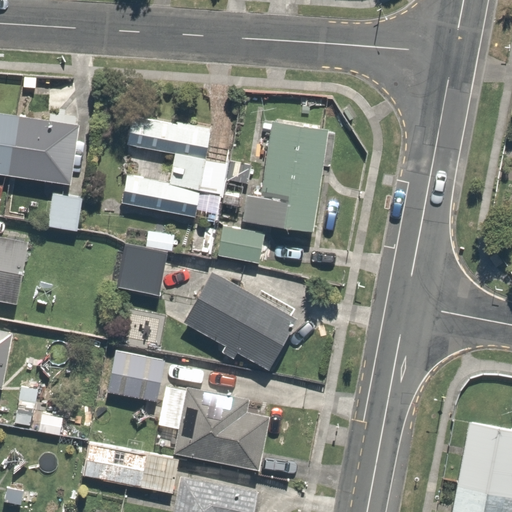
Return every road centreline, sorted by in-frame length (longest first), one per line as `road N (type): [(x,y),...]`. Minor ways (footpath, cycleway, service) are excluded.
road 1 (residential): [(0,22),(454,52)]
road 2 (residential): [(454,52),(407,305)]
road 3 (residential): [(407,305),(365,511)]
